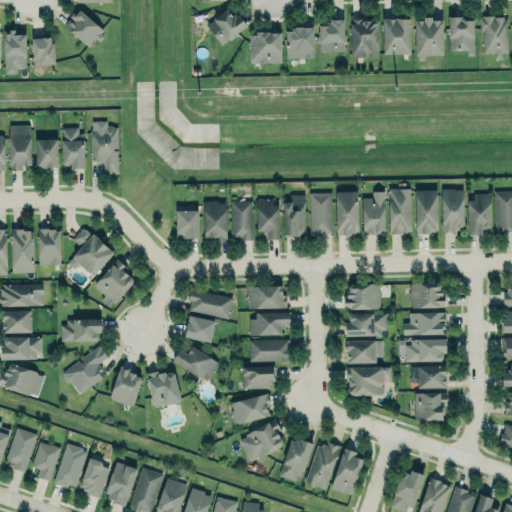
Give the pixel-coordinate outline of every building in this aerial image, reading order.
[(246,25),(238,14),(236,15),(233,12),(231,14),(226,8),(206,23),(221,43),(228,38),(229,39),(235,35),(233,34),(246,25)] [(89,46),(95,38),(99,41),(104,35),(101,33),(103,29),(80,9),(76,13),(74,11),(70,15),(70,17),(64,24),(89,46)] [(477,14),(481,14),(481,13),(494,13),(494,15),(503,14),(503,17),(507,17),(508,53),(502,53),(502,59),(493,59),(493,53),(482,53),(481,31),(478,31),(477,14)] [(415,19),(424,19),(424,15),(431,14),(432,19),(442,18),(443,55),(424,54),(424,59),(417,59),(417,54),(416,36),(415,19)] [(319,50),(343,49),(342,15),(329,15),(329,20),(318,21),(319,50)] [(447,15),(461,15),(461,17),(465,17),(465,19),(473,19),(474,54),(465,55),(465,49),(448,50),(447,15)] [(382,53),(410,53),(409,17),(382,18),(382,53)] [(350,56),(377,55),(377,18),(349,19),(350,56)] [(285,58),(313,57),(312,27),(284,27),(285,58)] [(3,30),(9,29),(9,28),(14,28),(14,33),(25,33),(26,54),(25,54),(25,66),(24,66),(22,67),(16,67),(16,72),(4,72),(3,30)] [(249,34),(250,62),(280,61),(279,31),(268,31),(268,30),(255,30),(255,34),(249,34)] [(31,37),(50,36),(51,42),(53,42),(55,63),(33,64),(31,37)] [(9,169),(8,124),(30,123),(31,164),(21,164),(22,169),(9,169)] [(117,172),(117,126),(114,126),(107,125),(106,125),(105,127),(105,129),(91,129),(90,130),(90,156),(95,156),(95,160),(104,160),(104,172),(117,172)] [(81,126),(60,127),(61,165),(70,165),(70,168),(82,168),(81,126)] [(35,138),(57,137),(58,167),(35,167),(35,138)] [(388,187),(398,187),(409,187),(410,230),(406,230),(406,231),(401,231),(401,232),(389,233),(388,187)] [(440,187),(454,187),(454,189),(462,188),(463,225),(459,225),(460,229),(454,229),(454,231),(442,231),(440,187)] [(414,233),(429,232),(429,231),(434,231),(434,229),(437,229),(436,189),(414,189),(414,233)] [(511,189),(493,190),(493,230),(511,230),(511,189)] [(335,234),(351,234),(351,232),(354,232),(354,230),(357,230),(357,190),(335,190),(335,234)] [(383,190),(371,191),(371,197),(361,197),(361,232),(384,232),(383,190)] [(309,191),(309,235),(321,235),(321,232),(331,232),(330,191),(309,191)] [(481,228),(489,228),(490,193),(468,193),(467,234),(481,234),(481,228)] [(281,202),(282,235),(304,234),(303,194),(289,194),(289,202),(281,202)] [(229,236),(249,235),(248,196),(240,196),(239,199),(228,199),(229,236)] [(255,197),(271,197),(271,203),(278,203),(278,238),(266,238),(266,233),(262,233),(262,229),(255,229),(255,197)] [(203,200),(203,236),(210,236),(210,235),(212,235),(212,239),(225,239),(225,202),(217,202),(217,200),(203,200)] [(175,209),(197,209),(197,237),(175,237),(175,209)] [(59,230),(60,263),(38,263),(37,227),(48,227),(48,228),(54,228),(54,230),(59,230)] [(72,238),(82,227),(84,229),(85,228),(91,234),(93,233),(113,252),(95,272),(89,272),(74,258),(73,254),(81,246),(72,238)] [(32,229),(10,229),(10,271),(33,271),(32,229)] [(108,307),(135,279),(115,260),(92,284),(104,295),(100,299),(108,307)] [(411,282),(408,284),(408,303),(411,306),(437,306),(444,305),(444,296),(437,296),(437,294),(442,294),(441,288),(439,288),(439,284),(436,281),(411,282)] [(346,308),(379,308),(378,282),(345,283),(346,308)] [(511,282),(511,304),(502,304),(502,291),(505,291),(506,289),(506,284),(510,283),(510,282),(511,282)] [(2,284),(42,283),(43,304),(0,304),(0,288),(3,288),(2,284)] [(246,285),(246,308),(285,307),(285,293),(281,293),(281,285),(246,285)] [(232,296),(227,318),(187,309),(189,300),(186,299),(189,286),(232,296)] [(0,308),(0,333),(32,332),(32,308),(0,308)] [(501,332),(511,331),(511,309),(500,310),(501,332)] [(407,311),(445,310),(445,329),(442,329),(442,333),(401,334),(401,321),(407,321),(407,311)] [(189,312),(214,318),(209,339),(184,333),(189,312)] [(248,334),(281,334),(281,325),(288,325),(288,312),(248,313),(248,334)] [(344,335),(384,334),(383,312),(347,312),(347,321),(343,321),(344,335)] [(102,317),(64,317),(64,323),(58,323),(59,341),(96,339),(97,331),(100,331),(102,317)] [(0,358),(39,358),(39,335),(3,336),(3,344),(0,344),(0,358)] [(511,357),(511,335),(499,336),(500,358),(511,357)] [(247,338),(289,336),(290,360),(248,361),(247,338)] [(344,339),(375,338),(375,362),(344,363),(344,339)] [(404,361),(444,360),(444,339),(404,340),(404,361)] [(61,372),(97,346),(105,356),(96,362),(102,369),(98,372),(101,376),(81,392),(78,391),(70,381),(68,381),(64,380),(63,378),(63,374),(61,372)] [(209,379),(218,359),(190,346),(187,353),(177,348),(171,361),(209,379)] [(511,362),(509,362),(509,370),(501,370),(501,385),(511,385),(511,362)] [(8,364),(12,363),(35,371),(37,374),(30,393),(27,394),(3,386),(0,384),(0,375),(1,371),(4,372),(5,368),(7,368),(8,364)] [(120,364),(109,395),(112,399),(129,405),(133,403),(141,380),(139,376),(135,375),(135,373),(130,371),(131,368),(120,364)] [(414,364),(446,364),(446,387),(415,388),(414,364)] [(240,366),(273,365),(274,380),(272,380),(272,383),(270,383),(270,387),(240,387),(240,366)] [(346,366),(346,395),(383,394),(382,375),(389,375),(389,365),(346,366)] [(145,372),(153,404),(156,406),(179,401),(180,398),(174,373),(171,371),(165,373),(164,371),(159,372),(159,369),(145,372)] [(413,392),(439,391),(445,391),(446,404),(442,404),(442,410),(442,419),(413,419),(413,392)] [(230,402),(232,409),(229,410),(233,424),(269,414),(267,407),(265,408),(265,406),(269,404),(266,392),(230,402)] [(273,417),(280,429),(276,431),(279,436),(281,441),(280,445),(258,457),(257,455),(250,460),(238,439),(245,435),(244,433),(267,420),(273,417)] [(0,420),(1,421),(0,423),(0,425),(10,429),(3,452),(2,451),(0,457),(0,420)] [(504,422),(511,423),(511,446),(498,444),(500,432),(502,433),(504,422)] [(15,426),(36,433),(23,471),(17,469),(11,467),(13,462),(6,459),(6,457),(5,457),(15,426)] [(290,439),(294,441),(295,438),(299,439),(299,438),(312,442),(301,476),(296,474),(294,480),(277,474),(290,439)] [(337,442),(324,487),(313,484),(312,482),(305,479),(315,443),(320,443),(320,441),(326,442),(326,439),(337,442)] [(50,443),(60,446),(48,480),(36,476),(38,468),(33,466),(33,465),(30,465),(39,440),(50,444),(50,443)] [(65,442),(82,447),(81,449),(86,451),(75,485),(67,483),(66,486),(52,482),(65,442)] [(343,446),(355,451),(354,455),(362,458),(350,493),(342,491),(341,492),(329,487),(343,446)] [(98,497),(108,467),(102,465),(100,461),(89,457),(80,485),(83,486),(83,489),(87,490),(86,493),(98,497)] [(137,468),(116,461),(103,498),(123,505),(137,468)] [(126,508),(139,511),(140,509),(147,511),(150,511),(163,472),(141,465),(126,508)] [(388,505),(407,511),(409,511),(423,474),(410,469),(408,473),(400,470),(388,505)] [(428,475),(415,511),(439,511),(449,482),(438,478),(435,476),(430,476),(428,475)] [(177,511),(185,491),(179,489),(181,482),(166,477),(155,511),(158,511),(162,511),(163,510),(164,510),(163,511),(177,511)] [(181,511),(190,486),(204,490),(203,493),(210,495),(204,511),(181,511)] [(444,511),(467,511),(473,492),(452,486),(444,511)] [(471,511),(479,491),(493,496),(490,505),(498,508),(496,511),(471,511)] [(210,511),(214,495),(234,500),(231,511),(210,511)] [(240,511),(242,499),(259,500),(258,508),(264,508),(263,511),(240,511)] [(500,511),(511,511),(511,505),(503,503),(500,511)]
